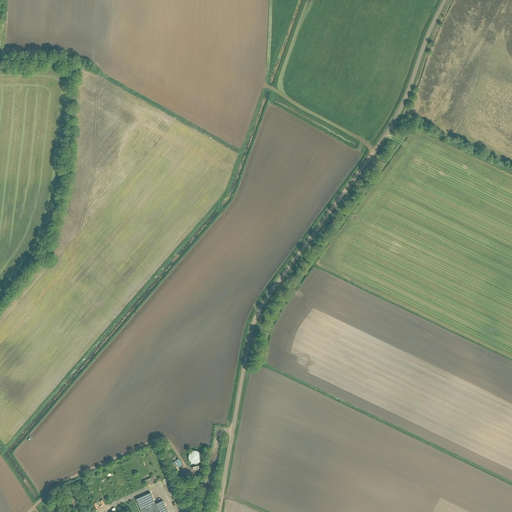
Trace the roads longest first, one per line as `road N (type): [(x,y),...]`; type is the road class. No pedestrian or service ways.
road 1 (unclassified): [(218,511),(255,316),(397,116),(445,0)]
road 2 (track): [(28,511),(59,483),(158,439),(170,443),(201,486),(221,493)]
